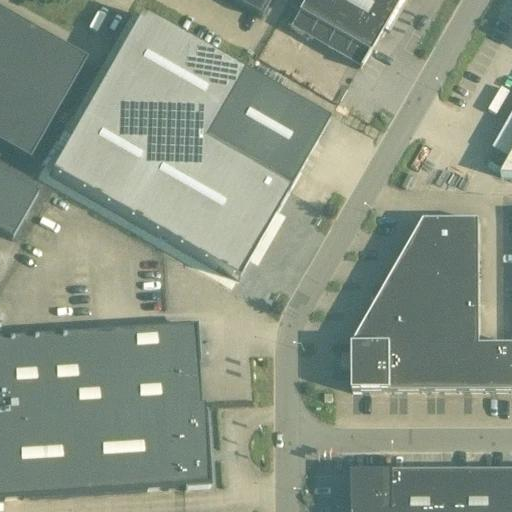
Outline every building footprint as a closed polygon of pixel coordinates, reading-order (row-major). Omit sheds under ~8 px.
[(223,0),(260,21),(272,0),(223,0)] [(305,0),(297,15),(367,55),(358,71),(360,72),(382,32),(386,34),(388,35),(398,18),(396,17),(400,11),(401,12),(408,0),(305,0)] [(0,14),(0,147),(28,164),(86,63),(0,14)] [(141,18),(50,177),(237,284),(328,125),(141,18)] [(511,158),(500,180),(511,180),(511,158)] [(37,197),(0,175),(0,236),(11,243),(37,197)] [(352,396),(389,396),(511,395),(511,348),(479,349),(479,224),(423,224),(423,254),(406,254),(406,284),(389,284),(389,314),(371,314),(371,349),(352,349),(352,396)] [(0,502),(183,491),(183,494),(186,494),(186,491),(208,489),(206,464),(208,464),(208,463),(206,464),(206,454),(208,453),(206,453),(203,416),(206,416),(206,414),(203,414),(203,412),(203,409),(199,409),(196,369),(199,369),(199,367),(196,367),(195,355),(197,355),(197,354),(195,354),(195,344),(197,344),(197,343),(195,343),(194,330),(154,333),(154,329),(152,330),(152,333),(0,342),(0,502)] [(338,383),(350,383),(350,361),(338,361),(338,383)] [(469,474),(469,476),(469,511),(511,511),(511,475),(509,476),(509,474),(469,474)] [(469,511),(469,476),(391,476),(392,478),(354,478),(353,511),(469,511)]
